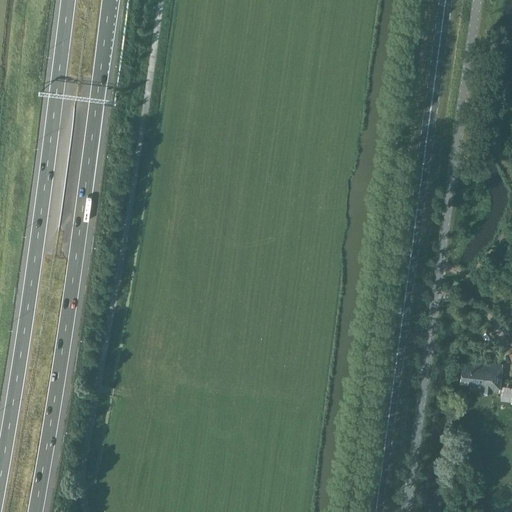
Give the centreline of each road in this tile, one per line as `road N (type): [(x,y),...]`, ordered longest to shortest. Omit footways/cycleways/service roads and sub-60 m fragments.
road 1 (unclassified): [(160,0),(81,480),(91,511)]
road 2 (motorway): [(35,511),(109,0)]
road 3 (unclassified): [(405,511),(477,0)]
road 4 (primary): [(377,511),(445,0)]
road 5 (motorway): [(67,0),(0,476)]
road 6 (track): [(511,177),(495,138),(511,45)]
